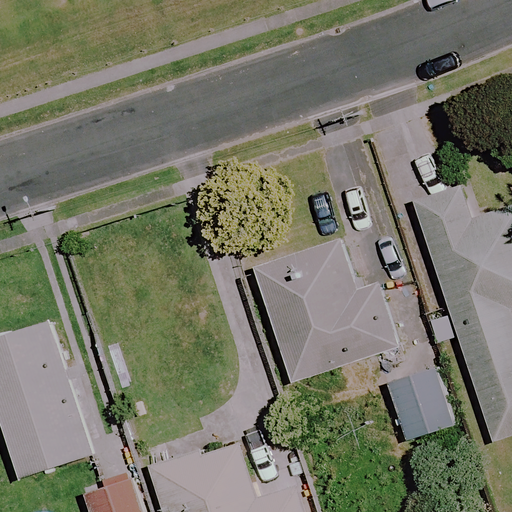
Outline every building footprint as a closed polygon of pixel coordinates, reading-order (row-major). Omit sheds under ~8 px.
[(511,211),(474,223),(465,193),(420,207),(494,445),(511,439),(511,211)] [(365,297),(346,241),(258,271),(296,386),(402,351),(382,291),(365,297)] [(99,456),(57,326),(0,344),(0,407),(24,480),(99,456)] [(456,428),(438,371),(392,385),(410,443),(456,428)] [(258,484),(244,443),(157,473),(170,511),(305,511),(292,472),(258,484)] [(144,511),(135,483),(90,497),(94,511),(144,511)]
